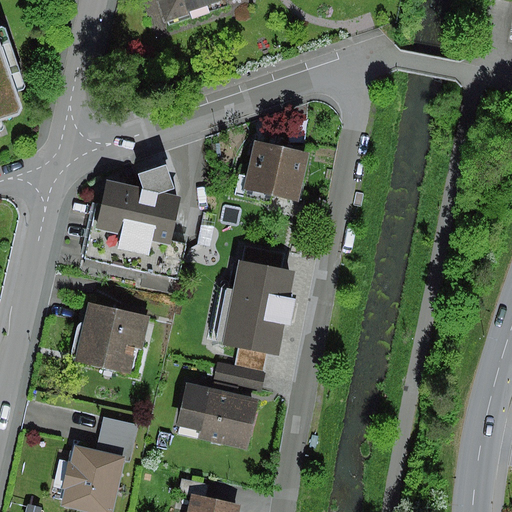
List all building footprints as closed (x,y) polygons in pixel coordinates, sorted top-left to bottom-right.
[(153,0),(162,27),(249,0),(153,0)] [(0,26),(0,126),(32,114),(0,26)] [(312,150),(254,135),(240,189),(299,204),(312,150)] [(182,200),(101,184),(86,258),(167,274),(182,200)] [(290,300),(235,289),(229,318),(286,327),(290,300)] [(156,319),(98,306),(85,360),(143,374),(156,319)] [(273,379),(223,366),(219,384),(267,398),(273,379)] [(267,403),(198,388),(190,428),(212,431),(210,442),(259,454),(267,403)] [(114,511),(129,453),(79,441),(65,502),(109,511),(114,511)] [(247,511),(248,507),(200,499),(197,511),(247,511)]
